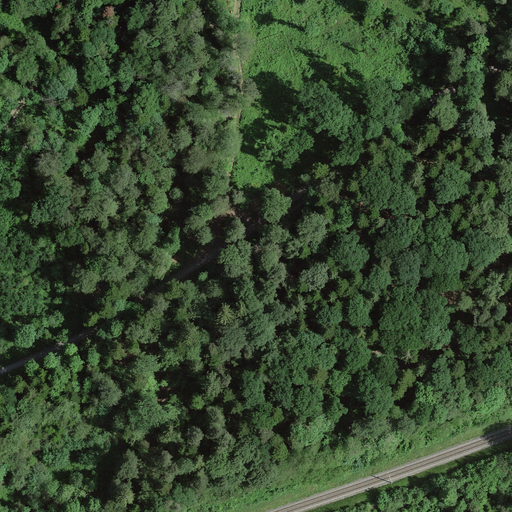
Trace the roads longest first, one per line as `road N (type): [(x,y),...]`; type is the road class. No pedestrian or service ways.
road 1 (unclassified): [(511,53),(339,155),(211,258),(131,308),(0,372)]
road 2 (track): [(240,0),(241,103),(211,258)]
